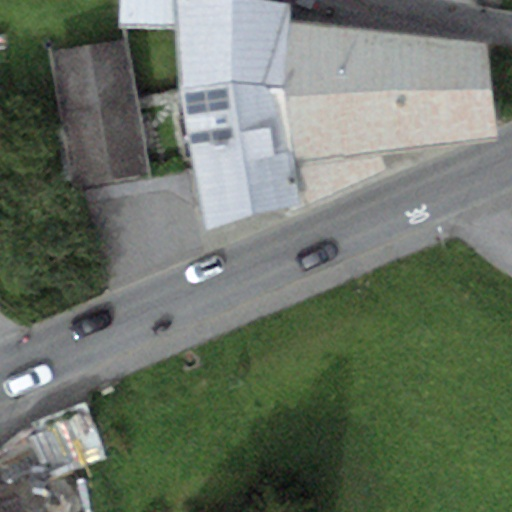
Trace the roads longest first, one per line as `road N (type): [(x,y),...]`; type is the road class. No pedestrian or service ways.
road 1 (primary): [(453,180),(56,351)]
road 2 (residential): [(511,29),(391,0)]
